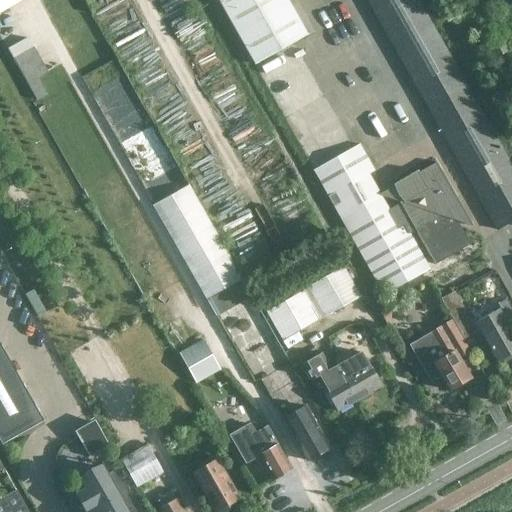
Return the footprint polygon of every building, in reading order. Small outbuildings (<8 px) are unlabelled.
[(0,0),(0,13),(24,0),(0,0)] [(216,0),(254,66),(300,40),(277,0),(216,0)] [(365,0),(496,231),(511,221),(511,165),(418,0),(365,0)] [(38,78),(48,72),(33,47),(13,58),(36,100),(47,95),(38,78)] [(410,233),(415,230),(435,264),(471,244),(451,210),(458,200),(436,162),(419,172),(418,170),(393,184),(394,187),(394,189),(395,192),(396,194),(398,196),(399,198),(401,200),(403,202),(388,211),(367,175),(374,171),(359,144),(313,170),(384,295),(430,269),(410,233)] [(253,383),(289,362),(189,186),(153,207),(253,383)] [(325,317),(360,297),(343,267),(308,287),(325,317)] [(302,290),(266,312),(265,312),(287,349),(305,337),(301,330),(320,320),(302,290)] [(453,291),(439,299),(462,336),(475,328),(473,324),(453,291)] [(496,311),(475,323),(482,334),(482,335),(498,362),(511,353),(511,333),(510,330),(511,329),(511,313),(509,308),(498,315),(496,311)] [(440,326),(408,345),(431,383),(441,377),(449,390),(469,379),(470,378),(453,350),(464,344),(450,320),(440,326)] [(203,339),(179,353),(196,383),(220,369),(203,339)] [(0,343),(0,440),(2,444),(44,421),(0,343)] [(361,352),(336,366),(356,401),(381,386),(367,361),(366,361),(361,352)] [(318,390),(324,387),(338,411),(356,401),(336,366),(330,370),(321,353),(303,363),(318,390)] [(76,383),(66,389),(83,421),(93,415),(76,383)] [(283,419),(307,460),(329,447),(306,406),(283,419)] [(203,419),(187,428),(192,437),(208,428),(203,419)] [(97,423),(76,435),(89,457),(110,446),(97,423)] [(291,469),(267,426),(255,433),(250,424),(230,435),(246,463),(260,455),(274,479),(291,469)] [(137,488),(163,473),(147,444),(121,459),(137,488)] [(227,511),(229,509),(230,505),(239,499),(216,460),(199,470),(206,482),(200,486),(215,511),(216,511),(217,511),(218,511),(227,511)] [(134,511),(112,472),(107,475),(103,468),(82,480),(86,487),(78,492),(88,511),(134,511)] [(0,511),(27,511),(15,490),(0,497),(0,511)] [(157,510),(158,511),(184,511),(176,498),(175,499),(171,492),(156,501),(160,508),(157,510)]
